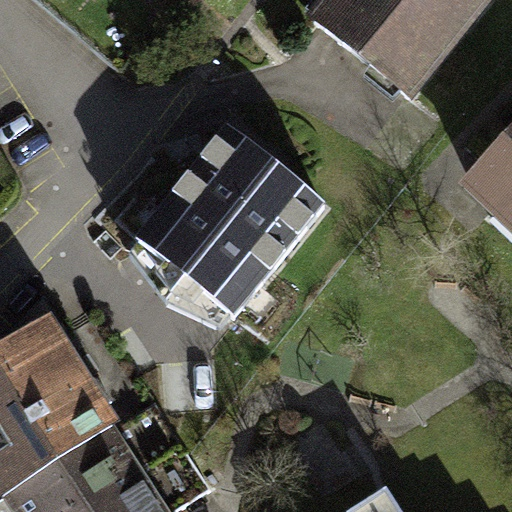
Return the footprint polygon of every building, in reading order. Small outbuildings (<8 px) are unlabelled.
[(326,0),(312,17),(409,100),(494,0),(326,0)] [(221,122),(130,235),(235,319),(326,206),(221,122)] [(511,128),(461,185),(511,230),(511,128)] [(50,316),(0,347),(0,497),(118,425),(50,316)] [(118,425),(0,497),(0,511),(179,511),(209,495),(156,404),(118,425)]
